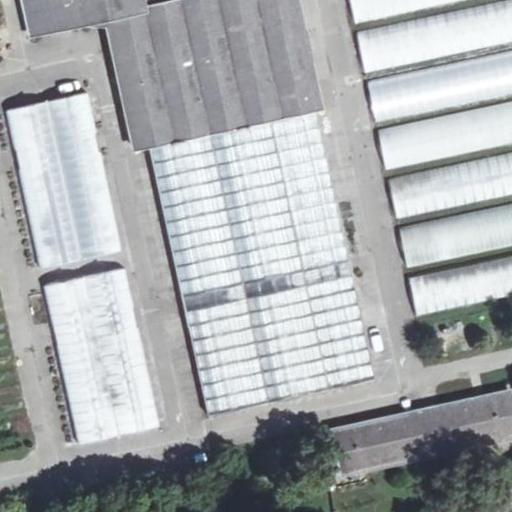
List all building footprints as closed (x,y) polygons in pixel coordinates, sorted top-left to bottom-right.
[(134,153),(149,150),(316,114),(318,113),(292,0),(19,0),(29,42),(106,26),(134,153)] [(349,0),(356,29),(494,0),(349,0)] [(511,46),(511,7),(358,39),(366,77),(511,46)] [(511,99),(511,57),(368,88),(377,128),(511,99)] [(36,269),(123,253),(95,92),(7,107),(36,269)] [(511,149),(511,109),(379,138),(387,176),(511,149)] [(511,200),(511,159),(390,186),(398,225),(511,200)] [(511,251),(511,211),(400,235),(408,273),(511,251)] [(511,303),(511,262),(411,285),(419,324),(511,303)] [(47,282),(77,440),(160,425),(131,267),(47,282)] [(332,433),(341,476),(511,437),(511,396),(511,393),(438,409),(332,433)]
